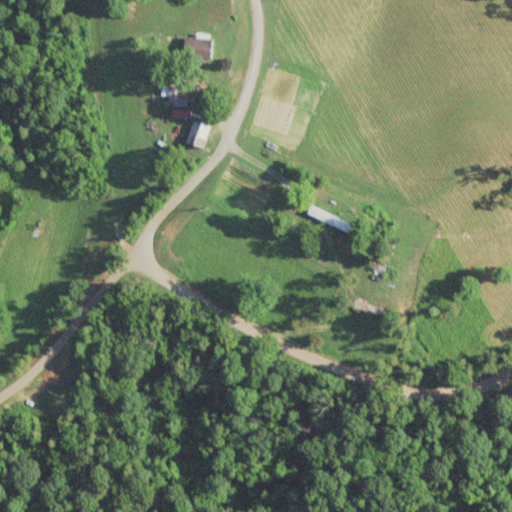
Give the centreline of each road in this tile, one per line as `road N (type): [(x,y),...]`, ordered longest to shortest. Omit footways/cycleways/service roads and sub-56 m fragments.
road 1 (residential): [(0,391),(39,361),(228,135),(259,39),(251,0)]
road 2 (residential): [(511,367),(441,397),(353,375),(261,333),(134,254)]
